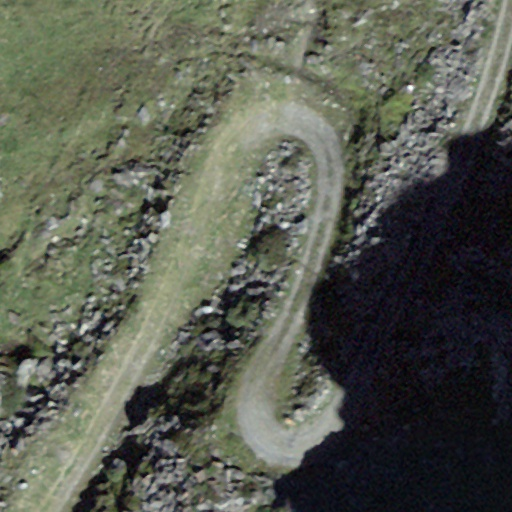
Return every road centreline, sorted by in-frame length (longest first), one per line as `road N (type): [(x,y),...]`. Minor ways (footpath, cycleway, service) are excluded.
road 1 (track): [(286,117),(308,123),(324,142),(329,193),(253,409),(267,439),(308,442),(351,398),(433,228),(511,2)]
road 2 (track): [(286,117),(257,123),(232,144),(147,337),(47,511)]
